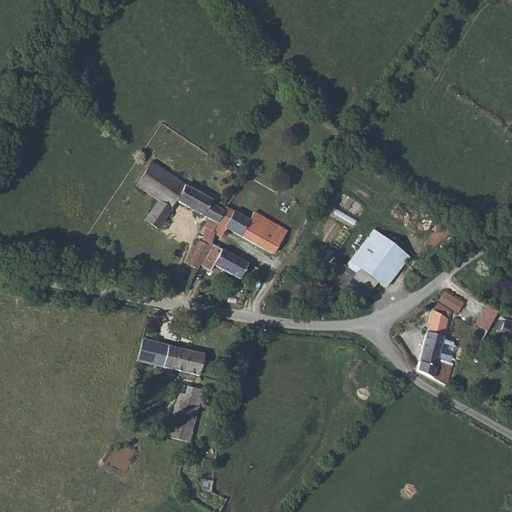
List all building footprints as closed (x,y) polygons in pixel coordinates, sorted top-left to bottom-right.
[(150,162),(149,164),(134,186),(157,200),(143,220),(157,229),(171,209),(170,208),(175,200),(206,219),(201,225),(204,228),(201,240),(198,240),(186,262),(198,269),(200,265),(211,244),(212,240),(213,234),(211,232),(216,223),(226,206),(224,206),(221,203),(217,203),(215,206),(209,203),(210,199),(186,184),(150,162)] [(247,219),(226,206),(216,223),(211,232),(219,236),(225,227),(272,253),(285,229),(252,211),(247,219)] [(357,269),(376,282),(384,287),(407,257),(374,230),(345,265),(354,272),(357,269)] [(221,249),(211,244),(200,265),(211,271),(214,266),(237,278),(246,263),(221,249)] [(332,283),(359,304),(369,292),(350,278),(354,272),(345,265),(333,257),(322,272),(333,281),(332,283)] [(350,278),(369,292),(376,282),(357,269),(354,272),(350,278)] [(443,291),(438,299),(457,312),(463,303),(443,291)] [(429,310),(415,369),(434,379),(435,378),(440,373),(443,374),(444,370),(448,370),(449,366),(447,365),(448,361),(437,358),(448,316),(451,311),(436,301),(429,310)] [(487,304),(474,320),(484,328),(498,311),(487,304)] [(511,327),(501,323),(497,332),(511,338),(511,327)] [(202,353),(143,337),(137,360),(197,374),(202,353)] [(440,373),(435,378),(447,383),(452,366),(449,366),(448,370),(444,370),(443,374),(440,373)] [(166,436),(188,441),(190,437),(204,389),(186,384),(181,403),(175,402),(166,436)]
